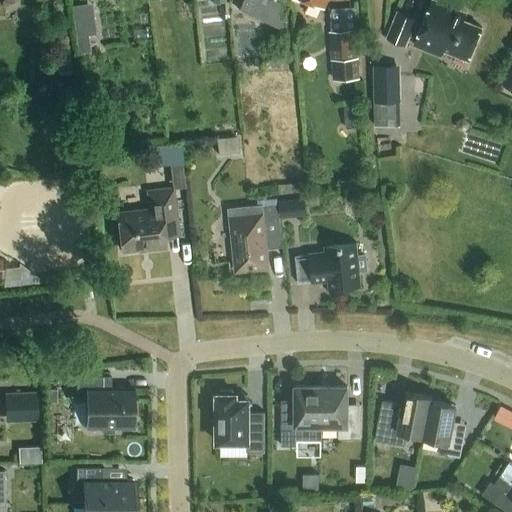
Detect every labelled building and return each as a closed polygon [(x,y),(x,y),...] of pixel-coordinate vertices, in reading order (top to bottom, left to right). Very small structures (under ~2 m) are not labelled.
[(279,29),(291,35),(289,14),(285,12),(288,7),(270,0),(242,0),(238,10),(278,29),(279,29)] [(468,14),(452,8),(433,0),(424,23),(398,12),(387,38),(406,45),(410,35),(418,39),(415,45),(442,56),(444,49),(470,59),(482,28),(465,21),(468,14)] [(92,4),(85,5),(71,7),(74,36),(89,34),(95,33),(92,4)] [(356,58),(353,30),(331,32),(334,79),(361,77),(359,58),(356,58)] [(511,88),(511,61),(502,84),(511,88)] [(372,101),(398,100),(396,64),(370,65),(372,101)] [(238,152),(237,136),(215,138),(217,154),(238,152)] [(180,143),(154,145),(156,165),(182,163),(180,143)] [(305,197),(304,181),(295,182),(295,185),(279,186),(280,199),(305,197)] [(165,248),(164,233),(178,231),(173,188),(147,191),(149,211),(117,215),(121,249),(147,246),(148,250),(165,248)] [(306,215),(304,197),(278,200),(280,218),(306,215)] [(265,235),(281,234),(278,204),(261,205),(262,213),(230,216),(235,272),(269,269),(265,235)] [(358,270),(366,269),(365,255),(357,256),(355,244),(325,247),(326,252),(295,255),(298,283),(329,280),(330,289),(360,286),(358,270)] [(102,427),(102,433),(113,433),(113,427),(133,427),(133,389),(110,389),(110,376),(76,376),(76,396),(86,396),(86,427),(102,427)] [(281,446),(297,446),(297,438),(321,438),(321,426),(321,386),(295,386),(295,411),(281,411),(281,446)] [(321,386),(321,426),(338,426),(338,438),(361,438),(361,412),(347,412),(347,386),(321,386)] [(39,420),(39,390),(5,391),(6,420),(39,420)] [(247,442),(247,452),(265,452),(265,412),(249,412),(249,399),(236,399),(236,394),(233,394),(233,390),(220,390),(220,394),(217,394),(217,398),(213,398),(213,410),(217,410),(217,442),(247,442)] [(423,436),(431,401),(432,397),(406,392),(403,404),(382,400),(375,439),(405,445),(407,433),(423,436)] [(460,457),(465,431),(451,428),(456,405),(431,401),(423,436),(423,437),(440,441),(437,453),(460,457)] [(494,419),(511,428),(511,411),(500,405),(494,419)] [(417,467),(400,464),(396,487),(413,490),(417,467)] [(84,480),(84,503),(133,503),(133,480),(100,480),(100,467),(76,467),(76,480),(84,480)] [(511,483),(500,475),(495,484),(490,481),(482,494),(508,511),(510,511),(511,510),(511,483)] [(132,511),(133,503),(84,503),(83,511),(132,511)]
